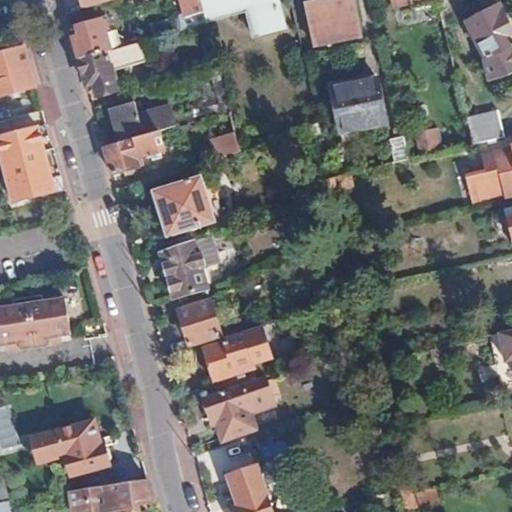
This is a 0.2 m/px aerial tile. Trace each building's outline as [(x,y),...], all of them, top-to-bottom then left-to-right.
[(207,14),(202,0),(183,0),(188,16),(177,18),(171,19),(173,32),(209,21),(207,14)] [(202,0),(207,14),(251,4),(259,32),(282,26),(275,0),(202,0)] [(358,35),(349,0),(310,0),(305,1),(314,44),(358,35)] [(438,0),(443,23),(479,0),(478,0),(438,0)] [(511,28),(502,8),(470,23),(488,61),(484,63),(490,81),(508,77),(511,74),(511,28)] [(84,37),(75,40),(81,59),(107,51),(102,32),(105,31),(102,21),(81,27),(84,37)] [(107,51),(81,59),(89,88),(97,85),(101,95),(119,90),(115,78),(118,77),(116,68),(149,59),(143,41),(107,51)] [(0,96),(37,87),(26,47),(0,53),(0,96)] [(178,126),(232,109),(221,69),(210,73),(219,103),(176,117),(178,126)] [(379,122),(369,79),(325,88),(336,131),(379,122)] [(138,115),(142,114),(137,100),(134,101),(138,115)] [(111,109),(120,143),(159,131),(178,126),(176,117),(172,104),(142,114),(138,115),(134,101),(111,109)] [(472,143),(503,136),(497,110),(466,117),(472,143)] [(225,156),(242,150),(234,115),(217,121),(225,156)] [(459,147),(472,143),(466,117),(465,116),(453,119),(459,147)] [(41,128),(0,137),(0,142),(17,203),(58,192),(41,128)] [(419,156),(441,151),(435,129),(415,133),(419,156)] [(120,143),(106,148),(113,176),(140,167),(138,159),(164,150),(159,131),(120,143)] [(407,160),(403,137),(388,140),(393,163),(407,160)] [(511,146),(511,148),(481,155),(485,173),(466,178),(474,207),(511,198),(511,146)] [(351,188),(348,174),(324,179),(328,194),(351,188)] [(169,237),(217,223),(203,178),(155,192),(169,237)] [(220,260),(213,235),(163,253),(177,299),(209,289),(203,266),(220,260)] [(378,303),(374,291),(353,297),(357,310),(378,303)] [(51,340),(60,338),(73,336),(64,299),(44,304),(42,298),(9,306),(11,313),(0,315),(0,351),(10,349),(21,347),(22,352),(51,346),(51,340)] [(179,310),(190,350),(223,339),(212,300),(179,310)] [(511,329),(494,333),(501,362),(510,361),(511,373),(511,329)] [(274,361),(264,331),(204,348),(214,383),(255,371),(254,367),(274,361)] [(358,358),(370,353),(367,342),(354,346),(358,358)] [(21,347),(10,349),(12,355),(22,352),(21,347)] [(242,387),(204,399),(204,407),(206,415),(208,417),(215,422),(222,442),(257,430),(251,413),(275,405),(266,380),(242,387)] [(97,421),(60,429),(74,477),(113,467),(111,459),(114,458),(111,448),(109,449),(107,444),(104,445),(97,421)] [(156,504),(150,481),(70,494),(73,511),(141,511),(143,511),(143,506),(156,504)] [(272,511),(266,492),(231,504),(233,511),(272,511)] [(408,511),(409,511),(418,509),(413,496),(412,492),(403,496),(408,511)] [(413,496),(418,509),(432,504),(428,492),(413,496)] [(17,511),(15,502),(0,505),(0,511),(17,511)]
